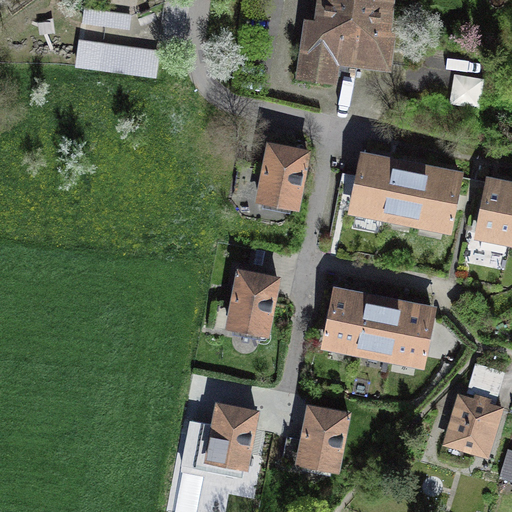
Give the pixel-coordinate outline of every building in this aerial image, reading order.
[(330,0),(328,23),(310,20),(303,73),(331,76),(333,57),(346,59),(387,65),(391,31),(373,29),(376,0),(330,0)] [(130,16),(85,10),(84,22),(128,28),(130,16)] [(158,53),(81,42),(78,65),(155,76),(158,53)] [(454,74),(453,103),(481,104),(482,75),(454,74)] [(307,152),(269,145),(263,176),(237,171),(234,189),(260,194),(259,198),(297,206),(307,152)] [(394,163),(362,157),(352,209),(384,215),(394,163)] [(426,170),(394,163),(384,215),(416,221),(426,170)] [(458,176),(426,170),(416,221),(448,228),(458,176)] [(511,229),(511,186),(487,182),(477,234),(510,240),(511,229)] [(278,275),(236,267),(224,324),(267,333),(278,275)] [(367,298),(335,292),(325,343),(357,350),(367,298)] [(468,292),(452,308),(476,332),(492,317),(468,292)] [(367,298),(357,350),(389,356),(399,304),(367,298)] [(431,310),(399,304),(389,356),(421,362),(431,310)] [(438,442),(483,456),(499,405),(455,391),(438,442)] [(256,410),(211,402),(201,458),(246,467),(256,410)] [(348,413),(304,405),(297,439),(287,437),(283,458),(337,468),(348,413)] [(511,480),(511,450),(508,449),(499,477),(511,480)]
